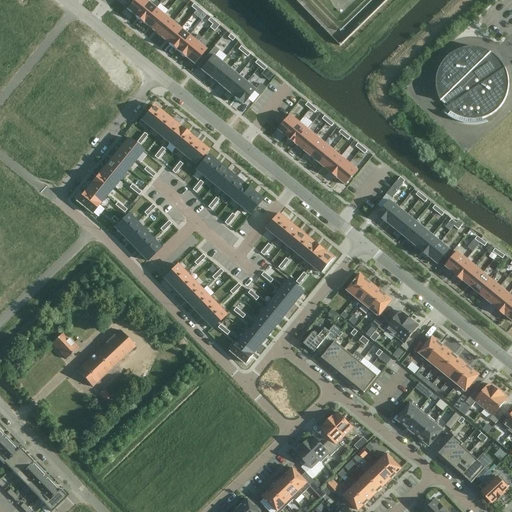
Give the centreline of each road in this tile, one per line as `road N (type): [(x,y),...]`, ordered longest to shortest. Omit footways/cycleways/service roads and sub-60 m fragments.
road 1 (residential): [(155,73),(361,242)]
road 2 (residential): [(92,230),(245,384)]
road 3 (residential): [(361,242),(511,363)]
road 4 (residential): [(155,73),(58,199)]
road 5 (residential): [(103,511),(0,405)]
road 6 (residential): [(361,242),(279,347)]
road 7 (residential): [(332,391),(416,458),(429,479)]
road 8 (residential): [(0,322),(92,230)]
